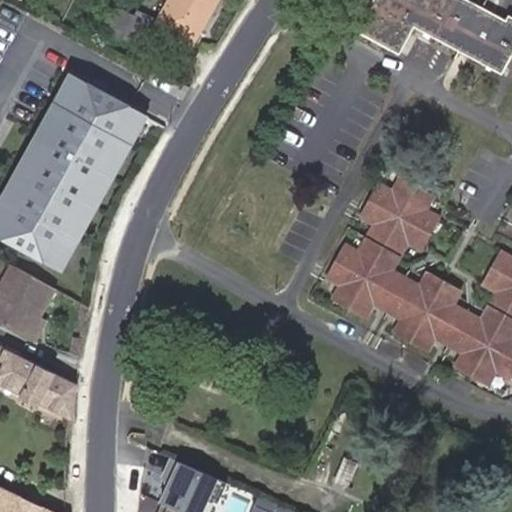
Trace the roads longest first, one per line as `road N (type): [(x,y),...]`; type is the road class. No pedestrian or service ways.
road 1 (residential): [(143,234),(495,414),(511,414)]
road 2 (residential): [(143,234),(127,274),(102,410),(100,511)]
road 3 (residential): [(275,0),(166,178),(143,234)]
road 4 (unknown): [(201,119),(79,50),(52,51),(21,102),(0,104)]
road 5 (unknown): [(406,79),(285,0)]
